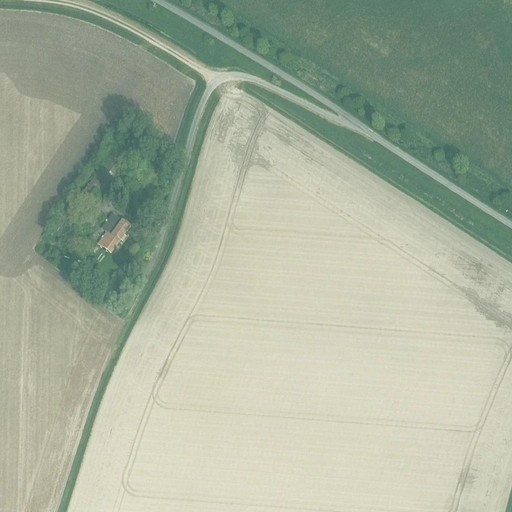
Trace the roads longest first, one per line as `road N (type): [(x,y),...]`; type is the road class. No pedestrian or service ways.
road 1 (unclassified): [(511,220),(157,0)]
road 2 (track): [(217,79),(94,11),(51,0)]
